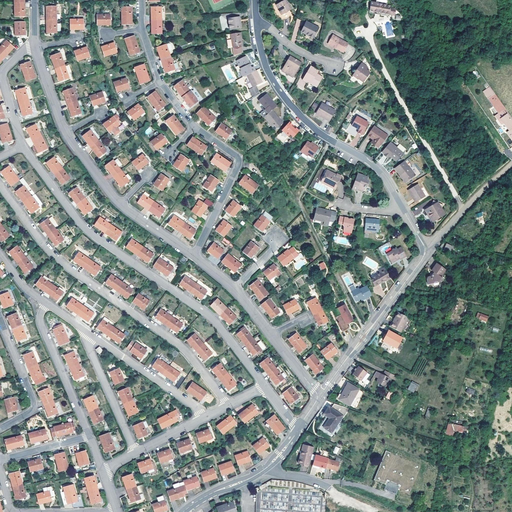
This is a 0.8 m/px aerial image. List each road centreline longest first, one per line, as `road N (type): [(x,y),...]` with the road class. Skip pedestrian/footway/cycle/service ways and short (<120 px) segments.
road 1 (residential): [(265,386),(216,322),(78,222),(22,145)]
road 2 (residential): [(228,405),(178,345),(64,267),(0,185)]
road 3 (residential): [(254,22),(266,70),(290,106),(379,171),(401,207)]
road 4 (residential): [(317,393),(426,248)]
road 5 (residential): [(194,125),(238,164),(192,255)]
road 6 (residential): [(84,330),(202,418)]
road 7 (residential): [(46,302),(40,324),(89,435)]
road 8 (residential): [(0,428),(33,405),(0,318)]
road 9 (residential): [(137,451),(84,330)]
road 10 (residential): [(426,248),(511,163)]
